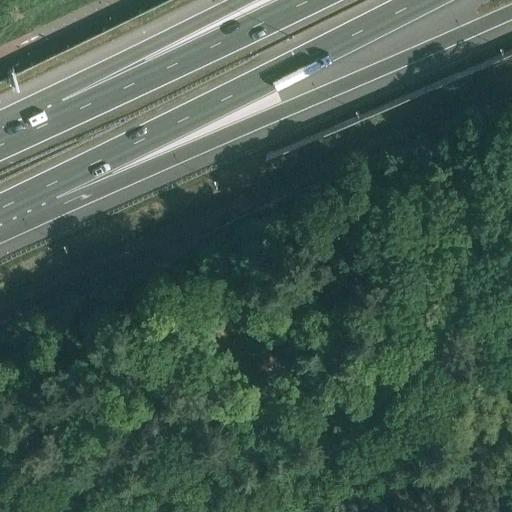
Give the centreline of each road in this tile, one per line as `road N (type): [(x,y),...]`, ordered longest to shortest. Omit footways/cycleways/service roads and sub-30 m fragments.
road 1 (motorway): [(52,184),(284,109),(511,11)]
road 2 (motorway): [(52,184),(423,0)]
road 3 (motorway): [(306,0),(65,114)]
road 4 (track): [(511,338),(438,126)]
road 5 (motorway): [(258,0),(65,114)]
